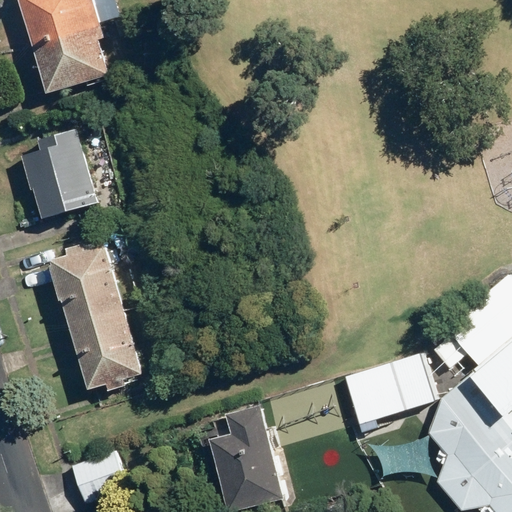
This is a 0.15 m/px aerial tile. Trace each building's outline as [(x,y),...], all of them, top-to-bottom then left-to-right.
[(90,0),(23,0),(52,91),(112,73),(90,0)] [(181,0),(154,0),(156,29),(184,28),(181,0)] [(44,146),(26,152),(45,216),(99,200),(77,126),(42,136),(44,146)] [(106,241),(54,256),(92,388),(144,373),(106,241)] [(449,454),(438,480),(464,510),(492,504),(497,511),(511,511),(511,274),(449,326),(455,332),(436,349),(452,369),(472,352),(482,365),(444,397),(430,431),(449,454)] [(430,351),(354,377),(369,420),(445,395),(430,351)] [(234,432),(213,437),(232,511),(288,497),(265,404),(230,412),(234,432)] [(115,452),(73,466),(86,505),(128,490),(115,452)]
